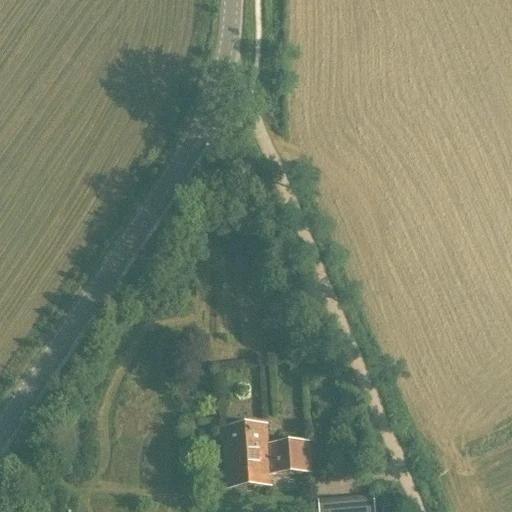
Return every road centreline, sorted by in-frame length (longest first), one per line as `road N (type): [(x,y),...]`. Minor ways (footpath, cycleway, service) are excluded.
road 1 (secondary): [(0,428),(183,154),(224,65),(230,0)]
road 2 (track): [(247,106),(417,511)]
